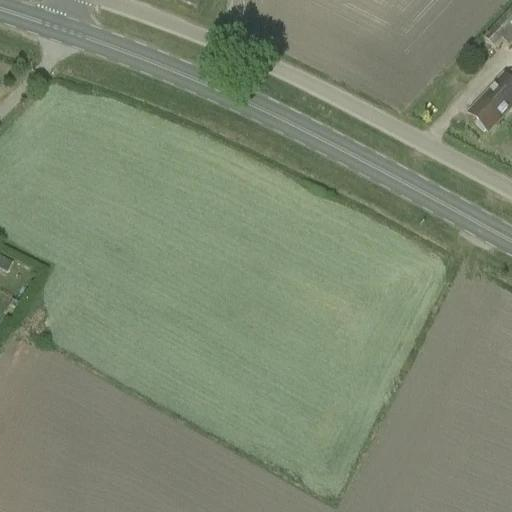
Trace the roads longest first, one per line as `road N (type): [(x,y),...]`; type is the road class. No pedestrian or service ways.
road 1 (primary): [(511,239),(322,137),(67,30)]
road 2 (unclassified): [(511,190),(213,40),(104,0)]
